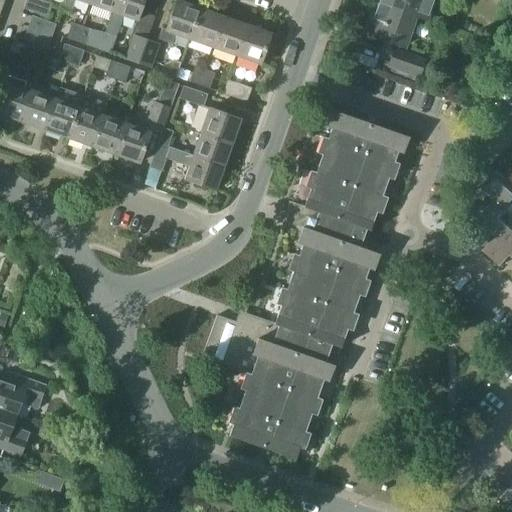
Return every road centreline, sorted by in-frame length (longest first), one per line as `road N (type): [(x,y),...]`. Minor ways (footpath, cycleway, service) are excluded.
road 1 (residential): [(235,232),(0,143)]
road 2 (unclassified): [(111,312),(41,202),(0,178)]
road 3 (unclassified): [(235,232),(294,76)]
road 4 (unclassified): [(182,451),(337,508)]
road 5 (residential): [(352,375),(407,225)]
road 6 (unclassified): [(182,451),(111,312)]
road 7 (residential): [(294,76),(440,130)]
road 8 (unclassified): [(111,312),(235,232)]
road 9 (residential): [(511,300),(407,225)]
